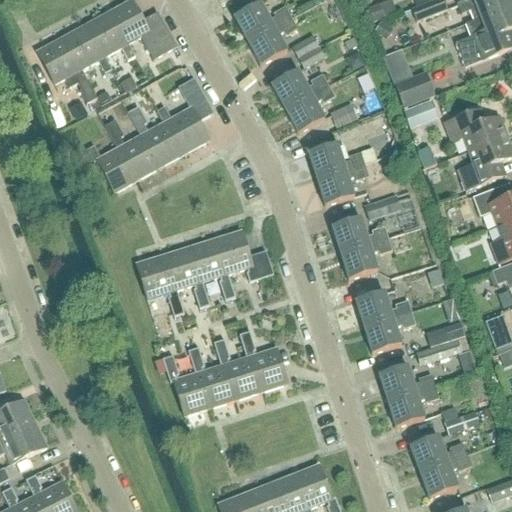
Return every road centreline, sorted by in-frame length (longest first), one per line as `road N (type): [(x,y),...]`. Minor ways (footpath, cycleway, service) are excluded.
road 1 (residential): [(377,511),(268,175),(174,0)]
road 2 (residential): [(118,511),(45,358),(0,234)]
